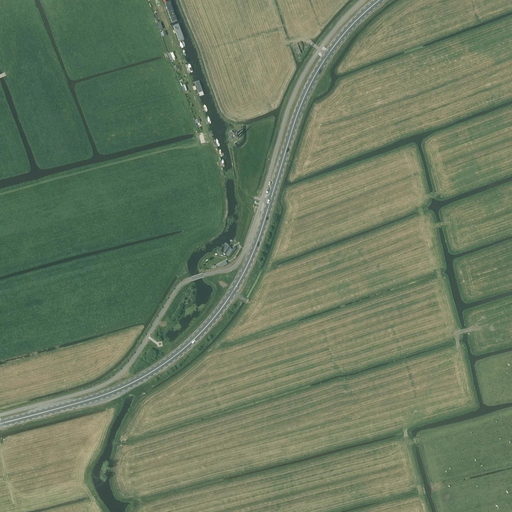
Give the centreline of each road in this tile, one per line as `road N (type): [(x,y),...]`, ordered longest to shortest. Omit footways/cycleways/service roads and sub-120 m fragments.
road 1 (secondary): [(0,423),(122,387),(206,326),(250,259),(312,79),(379,0)]
road 2 (track): [(240,172),(221,175),(160,0)]
